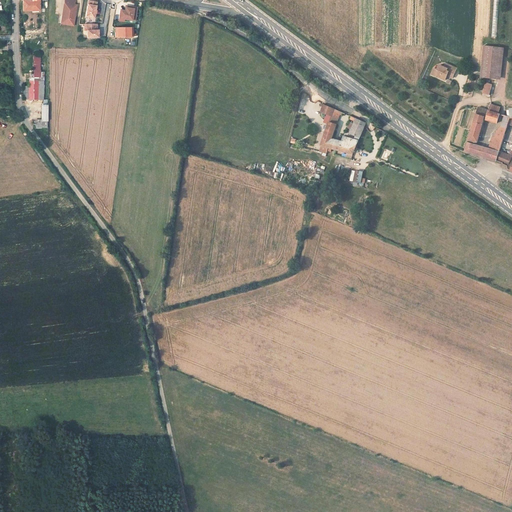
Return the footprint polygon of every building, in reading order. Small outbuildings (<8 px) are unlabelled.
[(39,9),(39,0),(22,0),(23,9),(39,9)] [(69,0),(65,0),(64,0),(62,20),(74,22),(77,5),(74,5),(68,4),(69,0)] [(97,2),(88,1),(86,17),(94,19),(95,14),(96,14),(96,11),(95,11),(97,2)] [(125,6),(125,8),(133,10),(132,15),(135,16),(137,8),(125,6)] [(125,11),(120,10),(118,21),(123,22),(123,20),(134,21),(135,16),(132,15),(133,10),(125,8),(125,11)] [(97,24),(84,24),(84,30),(87,30),(87,38),(98,38),(98,30),(97,30),(97,24)] [(129,28),(116,28),(116,35),(118,35),(118,38),(129,38),(129,28)] [(480,78),(500,80),(503,49),(484,47),(480,78)] [(445,81),(447,76),(449,72),(454,74),(456,69),(445,64),(444,68),(440,66),(437,71),(434,69),(432,75),(445,81)] [(28,79),(27,85),(40,85),(40,80),(40,77),(32,77),(32,79),(28,79)] [(492,86),(486,84),(483,93),(489,95),(492,86)] [(27,97),(40,98),(40,85),(27,85),(27,97)] [(328,123),(329,121),(333,108),(325,105),(324,104),(321,111),(325,113),(323,121),(328,123)] [(489,112),(498,114),(499,108),(491,106),(489,112)] [(478,109),(477,114),(484,117),(487,118),(489,112),(478,109)] [(500,115),(498,114),(489,112),(487,118),(487,120),(497,123),(500,115)] [(484,117),(477,114),(466,151),(480,156),(497,162),(500,153),(501,151),(490,148),(476,145),(484,117)] [(353,134),(358,136),(363,121),(350,115),(349,118),(353,120),(349,132),(353,134)] [(508,129),(511,118),(505,116),(502,127),(508,129)] [(351,152),(356,140),(351,138),(343,136),(341,141),(330,138),(334,123),(329,121),(328,123),(320,145),(351,152)] [(491,142),(490,148),(501,151),(503,145),(491,142)] [(381,158),(386,160),(390,151),(384,149),(381,158)] [(511,157),(500,153),(497,162),(501,163),(503,163),(504,166),(506,167),(509,167),(511,171),(511,157)] [(362,183),(362,171),(352,170),(352,183),(362,183)]
